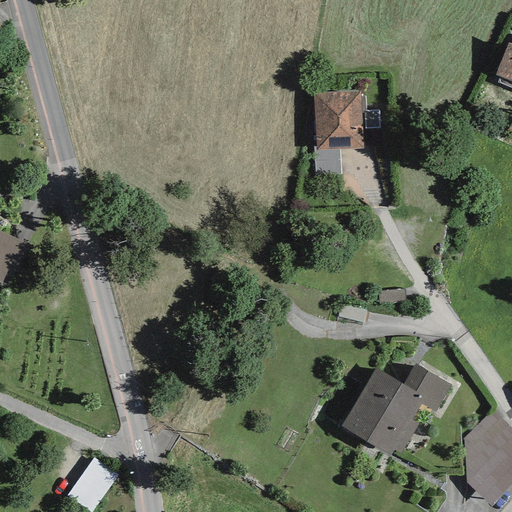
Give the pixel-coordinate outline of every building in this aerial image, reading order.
[(511,45),(508,44),(495,75),(511,82),(511,45)] [(360,91),(313,93),(315,146),(315,151),(339,150),(362,149),(360,91)] [(340,174),(339,150),(315,151),(315,146),(313,147),(315,176),(340,174)] [(26,245),(0,232),(0,283),(5,287),(26,245)] [(412,420),(421,404),(434,412),(451,385),(416,363),(404,385),(375,368),(340,426),(390,455),(393,450),(399,454),(418,423),(412,420)] [(511,451),(511,428),(493,409),(463,439),(466,484),(491,507),(511,485),(511,454),(511,453),(511,451)] [(97,461),(70,500),(87,511),(98,511),(122,478),(97,461)]
